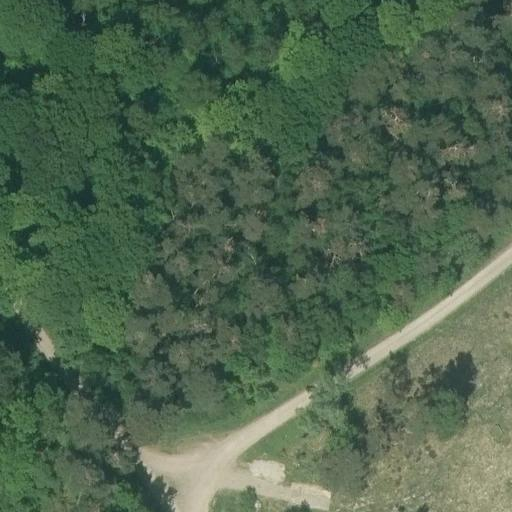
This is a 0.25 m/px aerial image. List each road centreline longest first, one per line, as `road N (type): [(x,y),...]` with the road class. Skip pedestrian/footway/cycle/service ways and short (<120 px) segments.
road 1 (track): [(185,511),(205,464),(362,365),(511,248)]
road 2 (track): [(165,511),(0,282)]
road 3 (track): [(194,484),(326,506)]
